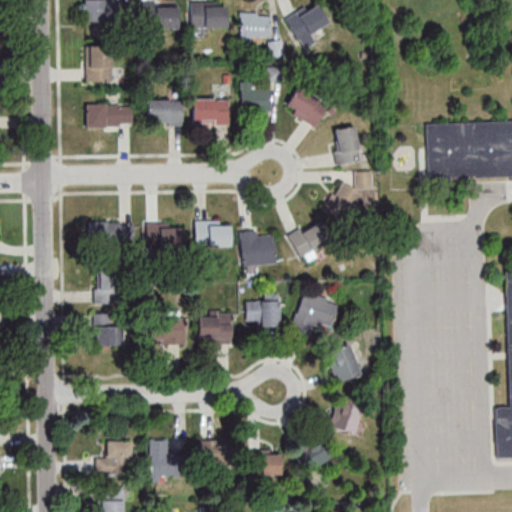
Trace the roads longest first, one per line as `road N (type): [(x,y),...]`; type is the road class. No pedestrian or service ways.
road 1 (residential): [(46,511),(41,0)]
road 2 (residential): [(236,175),(0,180)]
road 3 (residential): [(242,391),(47,396)]
road 4 (residential): [(236,175),(270,194),(293,175),(286,159),(271,153),(236,175)]
road 5 (residential): [(242,391),(275,412),(290,406),(295,392),(290,377),(274,371),(242,391)]
